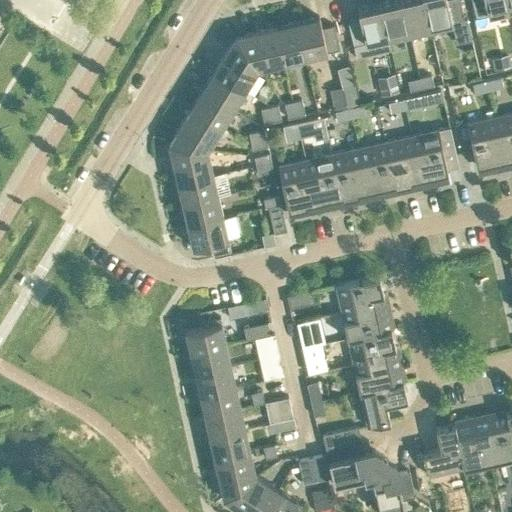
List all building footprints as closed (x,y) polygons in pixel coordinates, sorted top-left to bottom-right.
[(387,35),(378,0),(356,5),(359,16),(347,19),(353,43),(355,55),(390,47),(387,35)] [(400,0),(378,0),(387,35),(408,31),(400,0)] [(423,0),(400,0),(408,31),(429,26),(423,0)] [(423,0),(429,26),(451,21),(455,40),(470,37),(465,16),(463,16),(459,0),(423,0)] [(507,0),(471,0),(475,15),(509,7),(507,0)] [(318,14),(296,19),(304,55),(338,47),(333,23),(321,25),(318,14)] [(296,19),(275,24),(283,60),(304,55),(296,19)] [(236,33),(235,34),(257,66),(283,60),(275,24),(236,33)] [(234,35),(212,69),(243,88),(257,66),(235,34),(234,35)] [(511,64),(508,53),(491,57),(494,68),(511,64)] [(212,69),(201,87),(232,106),(243,88),(212,69)] [(430,72),(418,75),(421,86),(433,83),(430,72)] [(500,74),(485,78),(488,88),(502,85),(500,74)] [(421,86),(418,75),(407,78),(409,89),(421,86)] [(378,81),(381,93),(398,89),(395,76),(378,81)] [(488,88),(485,78),(471,81),(473,91),(488,88)] [(201,87),(190,105),(220,124),(232,106),(201,87)] [(331,94),(334,107),(358,102),(355,89),(331,94)] [(416,93),(402,96),(404,107),(418,104),(416,93)] [(404,107),(402,96),(387,100),(390,110),(404,107)] [(301,97),(292,99),(296,114),(304,112),(301,97)] [(296,114),(292,99),(284,101),(287,116),(296,114)] [(277,102),(268,104),(272,120),(280,118),(277,102)] [(363,102),(348,105),(351,116),(365,113),(363,102)] [(272,120),(268,104),(260,106),(263,121),(272,120)] [(168,139),(168,140),(207,147),(220,124),(190,105),(168,139)] [(351,116),(348,105),(334,109),(336,119),(351,116)] [(511,110),(485,116),(490,138),(507,134),(511,155),(511,156),(511,158),(511,110)] [(490,138),(485,116),(466,120),(476,164),(511,156),(511,155),(507,134),(490,138)] [(310,117),(296,120),(299,131),(300,135),(313,132),(310,117)] [(299,131),(296,120),(282,123),(284,134),(299,131)] [(449,124),(437,127),(446,167),(458,164),(449,124)] [(247,131),(249,139),(265,136),(263,127),(247,131)] [(437,127),(419,131),(424,153),(406,157),(411,179),(412,178),(447,171),(446,167),(437,127)] [(419,131),(384,139),(393,183),(393,185),(412,181),(412,178),(411,179),(406,157),(424,153),(419,131)] [(265,136),(249,139),(251,147),(267,144),(265,136)] [(384,139),(366,143),(371,165),(353,169),(358,190),(359,190),(393,183),(384,139)] [(168,142),(177,180),(212,172),(207,147),(168,140),(168,142)] [(366,143),(331,151),(341,194),(340,195),(341,197),(360,193),(359,190),(358,190),(353,169),(371,165),(366,143)] [(253,154),(255,163),(270,159),(269,151),(253,154)] [(331,151),(313,155),(318,177),(301,181),(306,202),(340,195),(341,194),(331,151)] [(318,177),(313,155),(277,163),(288,209),(307,205),(306,202),(301,181),(318,177)] [(270,159),(255,163),(257,171),(272,168),(270,159)] [(177,180),(182,202),(217,193),(212,172),(177,180)] [(264,205),(267,204),(280,201),(278,192),(262,196),(264,205)] [(182,202),(187,223),(222,214),(217,193),(182,202)] [(267,204),(273,231),(286,228),(280,201),(267,204)] [(222,214),(187,223),(192,245),(209,241),(210,246),(228,242),(222,214)] [(334,282),(342,318),(364,313),(360,295),(382,291),(378,272),(334,282)] [(286,293),(288,305),(313,300),(310,287),(286,293)] [(342,318),(346,336),(390,326),(390,325),(392,324),(388,307),(386,307),(382,291),(360,295),(364,313),(342,318)] [(185,327),(190,350),(225,342),(219,314),(201,318),(202,323),(185,327)] [(242,325),(245,337),(269,332),(266,319),(242,325)] [(346,336),(354,371),(376,366),(372,348),(394,343),(390,326),(346,336)] [(321,341),(301,346),(307,372),(327,367),(321,341)] [(190,350),(195,371),(230,363),(225,342),(190,350)] [(354,371),(358,388),(402,378),(404,377),(400,360),(398,360),(394,343),(372,348),(376,366),(354,371)] [(195,371),(199,392),(235,384),(230,363),(195,371)] [(402,378),(358,388),(366,424),(389,419),(385,402),(406,397),(402,378)] [(306,381),(310,399),(320,397),(316,379),(306,381)] [(199,392),(204,413),(239,405),(235,384),(199,392)] [(250,390),(253,402),(263,399),(261,388),(250,390)] [(320,397),(310,399),(313,414),(323,411),(320,397)] [(204,413),(209,434),(244,426),(239,405),(204,413)] [(511,436),(506,409),(490,413),(494,435),(476,439),(481,461),(511,453),(511,436)] [(454,421),(453,421),(463,465),(481,461),(476,439),(494,435),(490,413),(472,417),(471,415),(453,419),(454,421)] [(290,416),(273,420),(275,429),(292,425),(290,416)] [(440,446),(422,450),(427,473),(463,465),(453,421),(435,425),(440,446)] [(322,432),(325,446),(361,438),(357,424),(322,432)] [(209,434),(213,455),(249,447),(244,426),(209,434)] [(333,482),(371,473),(383,454),(373,448),(363,450),(361,438),(325,446),(333,482)] [(273,442),(262,444),(265,456),(275,454),(273,442)] [(222,494),(223,495),(255,473),(249,447),(213,455),(222,494)] [(322,452),(309,455),(315,478),(327,476),(322,452)] [(383,454),(371,473),(380,511),(404,506),(402,497),(413,494),(407,468),(396,471),(394,461),(383,454)] [(315,478),(309,455),(297,457),(302,481),(315,478)] [(224,496),(248,511),(260,511),(277,487),(255,473),(223,495),(224,496)] [(311,488),(315,509),(319,508),(331,506),(334,505),(330,485),(311,488)] [(277,487),(260,511),(294,511),(301,502),(277,487)]
